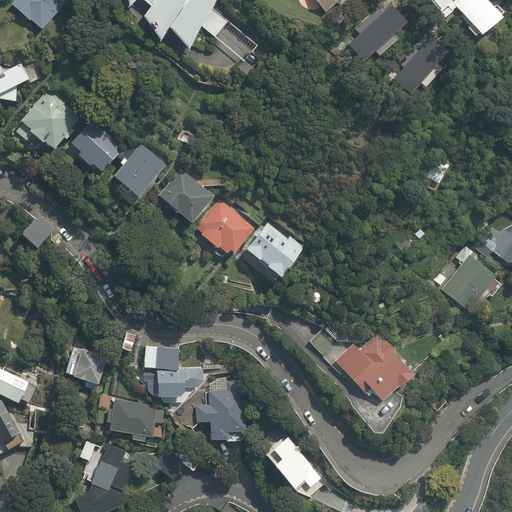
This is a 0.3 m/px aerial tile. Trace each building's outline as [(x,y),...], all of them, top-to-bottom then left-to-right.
[(67,0),(18,0),(14,6),(45,29),(67,0)] [(143,0),(152,7),(144,18),(162,41),(171,29),(190,49),(200,25),(216,37),(229,18),(213,6),(217,0),(129,0),(130,8),(137,0),(143,0)] [(315,0),(326,12),(339,0),(315,0)] [(471,25),(469,27),(478,37),(480,35),(484,39),(507,19),(503,15),(506,13),(498,4),(496,7),(490,0),(429,0),(445,17),(456,7),(471,25)] [(0,98),(18,102),(17,88),(33,79),(22,59),(0,70),(0,98)] [(49,91),(15,131),(27,142),(35,133),(57,152),(83,121),(49,91)] [(79,154),(93,167),(96,164),(104,172),(123,151),(90,121),(71,142),(82,152),(79,154)] [(140,197),(167,164),(142,144),(115,178),(140,197)] [(180,171),(160,197),(192,222),(213,196),(180,171)] [(219,248),(220,246),(229,253),(230,250),(235,254),(255,228),(219,200),(197,228),(204,233),(202,235),(219,248)] [(36,215),(21,232),(39,249),(54,232),(36,215)] [(287,237),(265,221),(245,249),(267,265),(266,266),(284,278),(306,247),(289,234),(287,237)] [(511,228),(509,232),(507,230),(504,234),(491,225),(485,234),(487,236),(481,243),(511,267),(511,228)] [(483,304),(477,299),(486,288),(493,294),(500,284),(493,279),(497,274),(469,255),(441,289),(468,311),(474,316),(483,304)] [(138,334),(127,331),(122,348),(133,351),(138,334)] [(370,388),(381,400),(396,385),(398,387),(412,374),(391,352),(394,350),(383,338),(380,340),(375,335),(357,351),(355,348),(340,362),(351,373),(350,373),(348,375),(365,393),(370,388)] [(109,355),(73,343),(63,372),(99,385),(109,355)] [(179,345),(145,344),(144,368),(158,369),(158,372),(144,372),(144,381),(148,381),(148,396),(186,398),(187,388),(208,389),(208,373),(203,373),(203,369),(178,368),(179,345)] [(424,397),(436,410),(445,402),(434,389),(424,397)] [(258,435),(258,397),(224,396),(224,410),(212,410),(212,430),(223,430),(223,442),(242,442),(242,434),(258,435)] [(111,423),(109,430),(133,433),(132,439),(147,441),(147,436),(162,438),(164,427),(156,426),(157,424),(165,425),(167,410),(154,408),(155,404),(116,400),(115,409),(108,408),(107,423),(111,423)] [(287,434),(265,453),(297,491),(307,483),(312,489),(325,477),(287,434)] [(101,487),(121,496),(135,462),(128,460),(131,452),(107,442),(106,447),(86,439),(79,457),(88,460),(80,479),(101,487)] [(121,496),(101,487),(88,490),(89,494),(75,498),(81,511),(114,511),(123,508),(121,504),(124,503),(121,496)]
